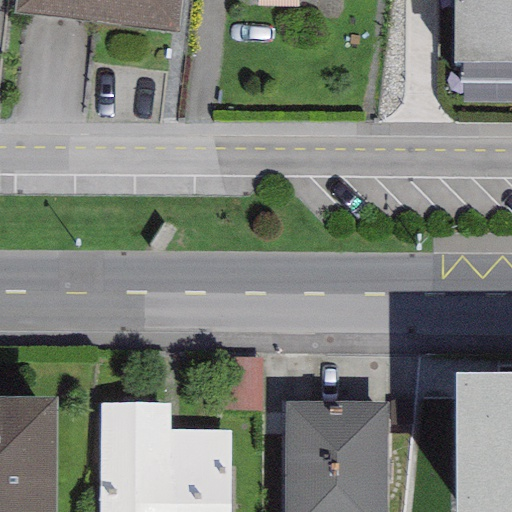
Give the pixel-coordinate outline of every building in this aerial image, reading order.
[(180,0),(16,0),(13,22),(175,42),(180,0)] [(511,0),(452,0),(451,74),(511,73),(511,0)] [(511,511),(511,372),(453,372),(456,511),(511,511)] [(55,511),(56,398),(0,398),(0,511),(55,511)] [(385,511),(386,403),(285,403),(284,511),(385,511)] [(172,405),(98,404),(97,511),(228,511),(229,433),(171,432),(172,405)]
